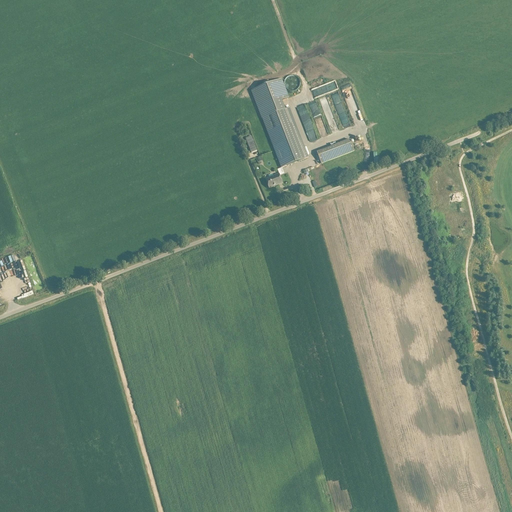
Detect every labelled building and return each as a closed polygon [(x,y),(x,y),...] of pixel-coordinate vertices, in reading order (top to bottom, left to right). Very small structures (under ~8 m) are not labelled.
[(309,158),(289,108),(285,110),(281,101),(288,98),(281,79),(252,90),(263,119),(263,118),(282,168),(309,158)] [(336,80),(310,89),(313,98),(339,89),(336,80)] [(300,109),(309,141),(316,139),(307,107),(300,109)] [(322,164),(355,151),(350,140),(317,152),(322,164)] [(269,188),(283,183),(280,176),(276,177),(275,176),(266,180),(269,188)]
